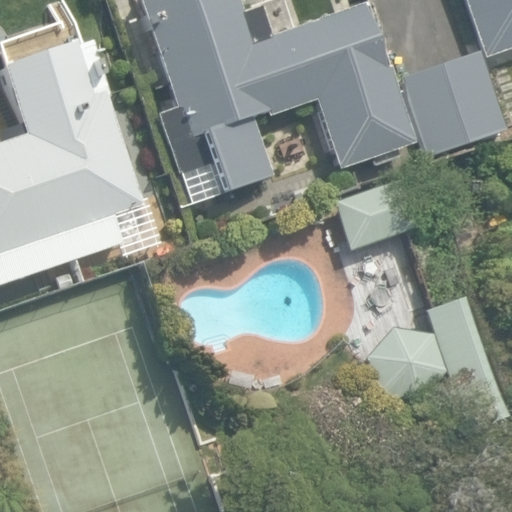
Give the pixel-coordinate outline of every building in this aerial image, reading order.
[(200,170),(210,201),(266,181),(247,128),(306,107),(329,174),(371,160),(378,179),(402,171),(396,153),(404,150),(376,70),(368,72),(345,7),(261,36),(251,6),(232,12),(227,0),(127,0),(166,111),(147,118),(169,181),(200,170)] [(511,0),(455,0),(477,62),(511,49),(511,0)] [(0,146),(0,284),(115,246),(105,217),(134,208),(81,48),(0,74),(0,98),(14,141),(0,146)] [(424,159),(498,134),(472,56),(398,80),(424,159)] [(323,207),(336,255),(405,235),(391,188),(323,207)] [(379,328),(357,363),(369,399),(406,406),(434,373),(457,439),(496,425),(453,301),(417,313),(422,339),(379,328)]
